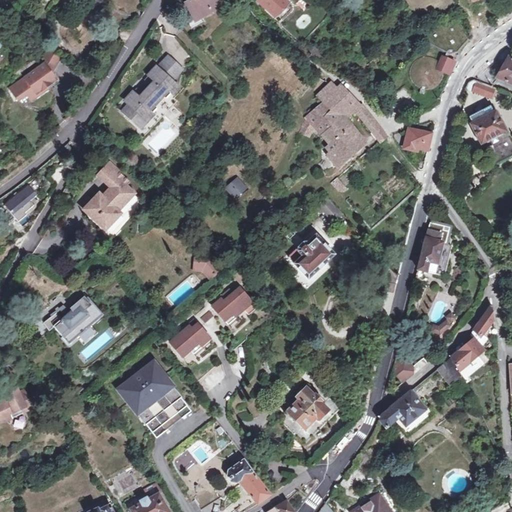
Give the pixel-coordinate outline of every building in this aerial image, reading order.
[(191,0),(186,3),(194,18),(200,14),(203,17),(214,11),(212,7),(224,0),(191,0)] [(224,0),(212,7),(214,11),(228,3),(225,0),(224,0)] [(277,15),(287,5),(288,3),(284,0),(258,0),(257,1),(275,18),(277,15)] [(306,0),(300,0),(298,4),(304,9),(310,3),(306,0)] [(287,5),(277,15),(282,20),(291,9),(287,5)] [(511,57),(509,57),(499,76),(511,81),(511,57)] [(58,58),(8,85),(20,108),(62,86),(53,68),(61,64),(58,58)] [(157,108),(153,104),(162,95),(165,99),(176,87),(171,82),(181,70),(168,58),(147,80),(152,86),(143,94),(138,89),(128,100),(131,104),(125,110),(139,125),(157,108)] [(450,76),(455,62),(443,58),(438,71),(450,76)] [(86,69),(74,85),(87,95),(99,76),(86,69)] [(467,85),(465,88),(464,89),(492,99),(493,98),(494,98),(497,90),(495,90),(496,88),(475,81),(472,80),(470,81),(468,83),(467,85)] [(322,103),(324,104),(332,111),(349,95),(347,93),(340,87),(322,103)] [(332,111),(324,104),(306,119),(320,131),(328,144),(328,145),(327,145),(327,146),(326,146),(326,147),(326,148),(326,149),(326,150),(327,150),(330,153),(327,156),(336,166),(357,148),(350,140),(357,134),(350,128),(349,128),(341,121),(354,110),(369,128),(375,133),(377,130),(379,127),(361,106),(359,106),(349,95),(332,111)] [(496,112),(470,125),(481,146),(507,132),(496,112)] [(415,148),(428,151),(432,134),(406,130),(402,149),(414,151),(415,148)] [(67,145),(56,153),(63,161),(73,152),(67,145)] [(118,212),(134,195),(128,188),(132,184),(110,164),(100,175),(113,188),(103,197),(100,194),(86,210),(107,230),(121,215),(118,212)] [(235,179),(226,188),(234,197),(244,189),(235,179)] [(27,186),(4,205),(21,225),(28,219),(26,216),(34,209),(30,204),(37,198),(27,186)] [(332,222),(340,215),(326,199),(314,208),(318,213),(322,210),(332,222)] [(429,262),(437,265),(443,243),(438,242),(440,234),(429,231),(419,270),(426,272),(429,262)] [(308,280),(334,255),(316,236),(308,243),(304,244),(300,248),(299,252),(290,260),(297,266),(291,271),(301,281),(306,277),(308,280)] [(429,262),(426,272),(444,277),(452,246),(443,243),(437,265),(429,262)] [(195,267),(203,270),(209,260),(197,255),(195,267)] [(209,260),(203,270),(211,278),(219,271),(209,260)] [(384,261),(377,288),(393,292),(397,275),(384,261)] [(241,288),(213,308),(227,328),(256,308),(241,288)] [(68,345),(103,317),(87,298),(60,320),(55,314),(43,324),(49,332),(54,328),(68,345)] [(493,307),(491,306),(472,331),(479,339),(482,336),(494,320),(493,307)] [(210,313),(201,317),(204,323),(213,319),(210,313)] [(433,326),(431,331),(439,334),(450,326),(446,321),(438,328),(433,326)] [(182,364),(213,344),(200,323),(169,343),(182,364)] [(487,340),(482,336),(479,339),(472,331),(469,335),(473,339),(479,347),(487,340)] [(155,339),(151,343),(156,351),(161,347),(155,339)] [(461,377),(465,384),(470,381),(462,368),(482,351),(479,347),(473,339),(452,357),(450,358),(436,369),(445,382),(448,386),(461,377)] [(393,372),(403,383),(412,375),(413,367),(404,357),(396,364),(393,372)] [(145,426),(146,425),(152,433),(187,406),(180,398),(181,398),(153,362),(117,390),(145,426)] [(6,422),(8,418),(8,416),(30,405),(23,391),(18,394),(10,377),(1,374),(0,374),(0,389),(2,393),(3,392),(6,399),(2,402),(3,404),(0,405),(0,423),(2,424),(6,422)] [(304,445),(340,408),(330,397),(323,405),(320,403),(322,401),(316,395),(315,394),(313,396),(305,387),(295,398),(297,400),(285,413),(300,428),(293,435),(304,445)] [(413,389),(410,391),(416,399),(418,396),(415,391),(413,389)] [(416,399),(410,391),(381,415),(379,421),(386,429),(395,422),(399,419),(405,427),(426,411),(418,402),(416,399)] [(8,416),(8,418),(11,420),(32,410),(30,405),(8,416)] [(152,433),(156,438),(191,411),(187,406),(152,433)] [(239,425),(228,417),(220,423),(236,445),(247,436),(239,425)] [(364,447),(353,463),(362,468),(370,456),(364,447)] [(383,467),(376,456),(371,459),(377,468),(378,470),(383,467)] [(239,459),(238,460),(240,462),(229,471),(227,476),(231,481),(236,482),(238,481),(256,504),(270,496),(241,457),(239,459)] [(167,511),(158,496),(157,496),(155,494),(140,503),(141,505),(132,511),(167,511)] [(390,511),(379,494),(369,500),(370,502),(362,507),(361,506),(351,511),(390,511)] [(294,511),(286,501),(267,511),(294,511)] [(333,511),(326,502),(318,511),(333,511)] [(111,511),(107,503),(96,509),(95,506),(86,511),(87,511),(111,511)]
